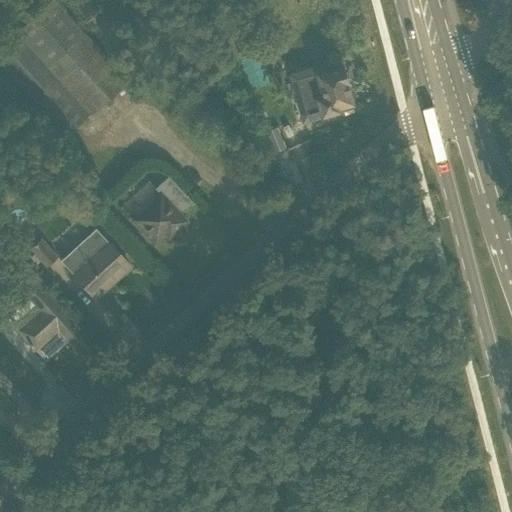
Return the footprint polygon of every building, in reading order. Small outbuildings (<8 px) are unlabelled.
[(0,62),(20,84),(45,61),(94,113),(130,79),(60,5),(0,60),(0,62)] [(292,74),(305,119),(342,109),(346,120),(360,116),(349,78),(352,77),(349,67),(346,67),(345,64),(327,70),(325,63),(324,63),(324,64),(292,74)] [(249,83),(260,112),(275,106),(264,77),(249,83)] [(278,126),(266,131),(275,153),(287,148),(278,126)] [(159,193),(131,219),(154,244),(164,235),(170,229),(173,232),(187,220),(180,213),(193,202),(168,175),(154,188),(159,193)] [(95,227),(60,259),(94,297),(95,296),(92,293),(110,278),(112,281),(129,265),(95,227)] [(20,238),(29,248),(38,239),(30,229),(20,238)] [(28,249),(45,267),(58,256),(40,237),(38,239),(29,248),(28,249)] [(22,259),(7,272),(29,297),(35,304),(12,324),(44,360),(66,340),(61,334),(74,323),(42,288),(45,285),(22,259)]
